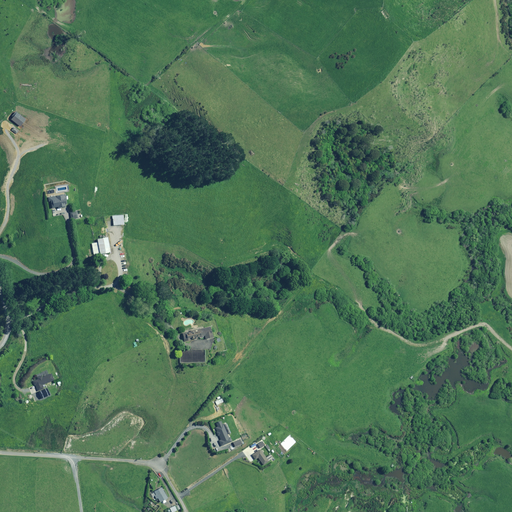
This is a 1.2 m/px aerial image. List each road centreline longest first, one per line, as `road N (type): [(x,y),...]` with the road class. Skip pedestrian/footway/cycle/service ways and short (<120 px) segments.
road 1 (unclassified): [(0,452),(157,462)]
road 2 (unknown): [(0,255),(39,272),(68,267),(74,258),(64,214)]
road 3 (unknown): [(178,496),(157,462),(190,425),(203,425),(210,444)]
